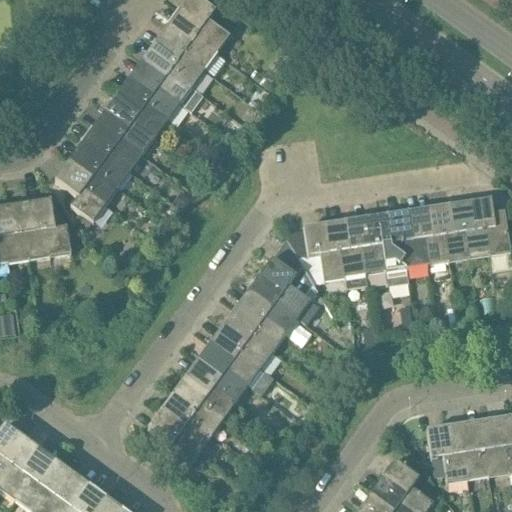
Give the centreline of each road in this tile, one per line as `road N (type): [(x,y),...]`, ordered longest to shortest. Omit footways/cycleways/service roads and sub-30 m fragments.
road 1 (residential): [(93,444),(269,201),(469,175)]
road 2 (residential): [(313,511),(382,417),(403,401),(511,382)]
road 3 (residential): [(0,165),(31,149),(139,0)]
road 4 (secondary): [(347,0),(511,117)]
